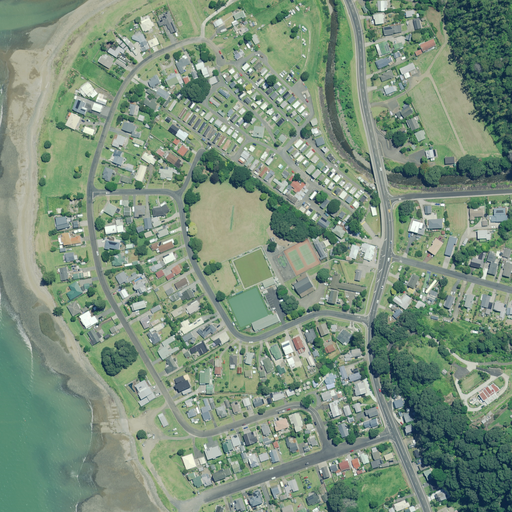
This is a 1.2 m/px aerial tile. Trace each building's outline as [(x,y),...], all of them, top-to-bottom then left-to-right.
[(387,8),(387,1),(378,1),(378,11),(385,11),(385,8),(387,8)] [(178,30),(169,11),(159,15),(161,20),(158,21),(160,26),(164,24),(165,25),(167,24),(169,28),(170,28),(172,33),(178,30)] [(246,17),(243,11),(234,16),(236,20),(242,17),(243,18),(246,17)] [(383,15),(383,14),(373,15),(374,19),(375,19),(376,24),(384,23),(384,18),(385,18),(384,15),(383,15)] [(148,30),(149,31),(151,30),(150,29),(153,28),(152,27),(155,26),(153,22),(152,22),(150,17),(144,20),(145,22),(140,24),(144,31),(145,30),(146,31),(148,30)] [(422,28),(420,19),(413,21),(416,30),(422,28)] [(402,32),(401,23),(392,24),(392,26),(383,27),(384,35),(393,34),(393,33),(402,32)] [(138,36),(134,35),(132,37),(133,39),(139,41),(142,47),(145,45),(147,49),(150,48),(143,34),(138,36)] [(260,42),(255,34),(251,36),(256,45),(260,42)] [(160,44),(157,37),(148,41),(151,48),(160,44)] [(254,46),(250,39),(245,42),(250,49),(254,46)] [(436,45),(434,39),(420,44),(423,52),(429,49),(428,49),(436,45)] [(391,52),(387,41),(376,45),(379,56),(391,52)] [(126,50),(119,46),(116,51),(111,48),(108,51),(117,57),(120,51),(124,53),(126,50)] [(245,55),(242,50),(240,51),(241,52),(239,53),(237,50),(233,52),(235,55),(234,56),(237,60),(245,55)] [(127,57),(122,54),(116,62),(125,68),(129,61),(126,58),(127,57)] [(115,59),(109,56),(106,60),(101,57),(98,61),(110,68),(114,63),(113,62),(115,59)] [(185,72),(184,70),(186,66),(191,63),(187,56),(180,59),(180,61),(176,63),(181,74),(185,72)] [(389,65),(386,58),(377,62),(380,69),(389,65)] [(202,59),(198,61),(199,63),(196,64),(198,70),(205,67),(202,59)] [(263,65),(260,61),(254,67),(257,70),(263,65)] [(250,66),(247,63),(242,68),(245,71),(250,66)] [(416,69),(413,63),(400,69),(402,75),(404,74),(406,79),(411,77),(409,72),(416,69)] [(211,76),(207,67),(202,69),(205,78),(211,76)] [(264,67),(259,72),(263,76),(268,71),(264,67)] [(110,76),(99,68),(93,77),(105,84),(110,76)] [(200,79),(196,70),(191,72),(195,81),(200,79)] [(394,77),(392,71),(382,74),(383,75),(380,76),(382,81),(394,77)] [(270,72),(264,77),(268,81),(273,75),(270,72)] [(232,80),(227,73),(223,76),(228,83),(232,80)] [(184,83),(180,74),(176,75),(176,74),(169,77),(166,79),(169,88),(175,85),(175,84),(179,82),(180,84),(184,83)] [(149,81),(151,86),(152,85),(153,88),(161,84),(157,75),(151,78),(152,80),(149,81)] [(218,82),(215,76),(209,79),(212,85),(218,82)] [(93,86),(89,81),(82,87),(82,88),(80,90),(85,97),(88,95),(89,97),(91,95),(93,98),(98,93),(93,87),(93,86)] [(395,91),(393,86),(389,87),(389,85),(384,88),(387,95),(395,91)] [(170,94),(160,88),(156,94),(148,89),(146,92),(159,99),(161,96),(167,100),(170,94)] [(227,93),(221,89),(219,91),(228,98),(230,95),(227,93)] [(104,95),(99,93),(96,101),(106,105),(108,100),(103,99),(104,95)] [(164,105),(167,107),(173,98),(170,96),(164,105)] [(152,100),(147,97),(143,103),(155,110),(158,104),(156,103),(157,100),(153,97),(152,100)] [(220,104),(211,97),(209,100),(218,107),(220,104)] [(87,102),(76,98),(73,110),(86,114),(88,108),(85,107),(87,102)] [(177,102),(174,100),(168,109),(171,111),(177,102)] [(269,105),(266,102),(261,107),(264,110),(269,105)] [(414,112),(408,103),(403,106),(404,108),(396,113),(399,118),(403,115),(405,118),(414,112)] [(183,106),(180,104),(174,112),(177,115),(183,106)] [(188,109),(184,107),(178,116),(182,118),(188,109)] [(101,114),(92,111),(90,116),(99,119),(100,117),(101,114)] [(192,113),(189,111),(183,120),(186,122),(192,113)] [(66,125),(79,131),(80,128),(79,128),(81,124),(79,123),(81,117),(72,112),(66,125)] [(197,116),(194,114),(187,123),(191,126),(197,116)] [(420,128),(415,117),(408,120),(412,131),(420,128)] [(203,120),(199,118),(193,127),(196,129),(203,120)] [(222,123),(217,120),(214,125),(219,128),(222,123)] [(137,125),(124,121),(122,129),(132,133),(131,135),(140,138),(141,133),(135,131),(137,125)] [(207,124),(204,122),(198,131),(201,132),(207,124)] [(184,132),(173,124),(169,129),(184,141),(189,135),(185,132),(184,132)] [(212,127),(208,125),(202,134),(206,137),(212,127)] [(95,130),(85,126),(83,132),(93,135),(95,130)] [(264,127),(255,126),(253,136),(263,138),(264,127)] [(318,131),(317,127),(312,129),(315,137),(322,134),(320,130),(318,131)] [(213,129),(207,138),(211,140),(217,131),(213,129)] [(426,134),(424,130),(415,134),(419,141),(426,138),(424,135),(426,134)] [(221,134),(219,132),(213,142),(216,143),(221,134)] [(287,138),(282,134),(279,139),(284,142),(287,138)] [(127,138),(118,135),(117,139),(113,138),(111,144),(119,147),(120,144),(124,146),(127,138)] [(227,138),(223,135),(217,144),(220,146),(223,143),(227,138)] [(325,144),(323,137),(315,140),(318,146),(325,144)] [(304,142),(300,139),(295,145),(298,148),(304,142)] [(231,141),(228,140),(222,148),(225,150),(231,141)] [(232,150),(234,151),(238,145),(235,144),(234,144),(232,143),(227,151),(230,153),(232,150)] [(188,149),(183,145),(178,152),(183,156),(188,149)] [(113,162),(122,165),(123,161),(125,162),(127,158),(121,156),(123,152),(115,149),(113,154),(116,155),(113,162)] [(314,153),(309,149),(304,154),(309,158),(314,153)] [(435,157),(433,149),(426,151),(428,159),(435,157)] [(250,154),(244,150),(241,155),(246,159),(250,154)] [(300,154),(297,150),(292,154),(295,158),(300,154)] [(149,154),(146,152),(142,158),(150,163),(151,162),(154,165),(157,160),(153,157),(154,156),(151,154),(150,156),(149,155),(149,154)] [(269,154),(265,152),(260,159),(264,161),(269,154)] [(170,153),(169,154),(168,153),(165,158),(180,168),(184,162),(170,153)] [(320,159),(315,155),(311,160),(315,164),(320,159)] [(254,158),(251,156),(245,165),(247,166),(250,162),(251,163),(254,158)] [(259,162),(256,159),(253,164),(252,163),(249,167),(253,170),(259,162)] [(324,165),(320,161),(316,165),(320,169),(324,165)] [(134,166),(128,163),(126,169),(132,172),(134,166)] [(147,167),(141,164),(137,176),(136,176),(134,179),(142,182),(147,167)] [(316,168),(312,164),(305,171),(310,175),(316,168)] [(160,177),(171,180),(174,168),(167,166),(166,170),(164,169),(164,167),(161,166),(159,173),(161,173),(160,177)] [(269,169),(266,166),(259,175),(262,177),(269,169)] [(114,170),(105,167),(103,173),(104,174),(103,178),(105,178),(105,180),(110,182),(114,170)] [(264,179),(268,182),(273,175),(274,175),(275,173),(271,170),(264,179)] [(290,173),(285,170),(281,175),(287,178),(290,173)] [(132,184),(134,175),(131,174),(130,178),(123,176),(121,181),(132,184)] [(282,183),(275,178),(273,181),(282,187),(279,190),(282,192),(287,185),(287,186),(289,183),(284,180),(282,183)] [(300,192),(301,190),(307,183),(304,180),(301,184),(295,179),(291,185),(295,188),(293,190),(297,193),(299,191),(300,192)] [(299,191),(297,193),(295,196),(296,197),(292,201),(295,204),(299,200),(300,201),(306,194),(301,190),(300,192),(299,191)] [(348,194),(343,191),(339,196),(344,199),(348,194)] [(330,201),(327,199),(321,206),(324,209),(330,201)] [(360,204),(355,200),(352,204),(357,208),(360,204)] [(79,212),(79,201),(74,201),(74,202),(69,202),(69,209),(70,209),(70,212),(79,212)] [(117,208),(109,203),(104,211),(113,216),(116,211),(119,213),(120,210),(117,208)] [(164,215),(165,216),(168,215),(167,213),(171,211),(167,204),(162,207),(153,209),(154,216),(164,215)] [(145,214),(145,206),(134,206),(134,212),(135,212),(135,217),(139,217),(139,216),(143,216),(143,214),(145,214)] [(434,206),(432,213),(435,215),(435,214),(440,216),(440,214),(441,214),(442,210),(440,210),(441,207),(434,206)] [(506,215),(506,208),(494,208),(494,216),(491,216),(491,221),(508,221),(508,215),(506,215)] [(483,209),(470,209),(470,220),(474,220),(474,217),(484,216),(483,209)] [(58,229),(70,227),(72,226),(71,224),(70,224),(69,222),(72,221),(71,218),(67,219),(66,216),(56,218),(58,229)] [(161,225),(157,217),(152,219),(153,220),(152,221),(154,227),(161,225)] [(330,223),(322,217),(317,223),(326,229),(330,223)] [(152,228),(151,218),(144,219),(146,229),(152,228)] [(420,220),(413,218),(410,230),(419,233),(420,228),(422,229),(424,223),(423,223),(424,220),(420,219),(420,220)] [(125,230),(124,230),(122,219),(116,220),(116,224),(117,225),(106,227),(107,234),(119,232),(124,232),(126,232),(125,230)] [(343,228),(337,224),(332,231),(342,238),(344,235),(346,232),(343,229),(343,228)] [(169,234),(166,225),(156,229),(159,238),(169,234)] [(487,238),(487,240),(490,240),(490,231),(488,231),(488,230),(478,230),(478,238),(487,238)] [(62,237),(61,237),(62,242),(63,246),(78,243),(77,237),(71,238),(70,231),(65,231),(66,233),(62,234),(62,237)] [(458,239),(450,236),(445,254),(451,256),(455,244),(456,244),(458,239)] [(327,253),(325,253),(323,249),(326,247),(323,241),(320,243),(318,239),(316,240),(314,238),(312,239),(322,259),(327,257),(326,255),(327,254),(327,253)] [(444,243),(437,238),(429,250),(436,255),(444,243)] [(157,253),(161,252),(175,247),(173,243),(175,242),(173,239),(163,243),(164,245),(159,246),(158,242),(151,245),(154,251),(156,250),(157,253)] [(121,242),(106,240),(105,249),(110,249),(110,248),(120,250),(121,242)] [(363,243),(361,249),(360,249),(359,251),(361,251),(360,252),(365,254),(364,258),(371,261),(371,259),(373,260),(375,252),(374,251),(376,246),(363,243)] [(360,247),(353,244),(349,257),(347,256),(346,259),(351,261),(352,258),(356,259),(360,247)] [(511,258),(509,258),(511,250),(505,248),(503,256),(504,256),(503,259),(508,260),(508,259),(511,260),(511,258)] [(483,268),(487,253),(480,251),(479,255),(478,259),(472,257),(470,265),(483,268)] [(75,255),(74,252),(65,254),(66,262),(78,260),(77,255),(75,255)] [(173,252),(170,253),(162,257),(166,264),(176,259),(175,257),(173,253),(173,252)] [(490,261),(495,262),(497,256),(495,256),(495,253),(490,252),(487,260),(490,261)] [(123,265),(123,264),(128,263),(128,261),(126,261),(126,258),(123,258),(123,253),(118,253),(118,255),(114,256),(115,261),(112,261),(113,265),(116,265),(116,266),(123,265)] [(495,262),(490,261),(487,273),(496,275),(498,268),(497,268),(499,263),(495,262)] [(163,267),(161,263),(150,268),(152,273),(157,271),(156,270),(163,267)] [(184,271),(180,264),(171,269),(173,272),(166,277),(168,280),(183,272),(184,271)] [(69,279),(67,267),(60,268),(62,280),(69,279)] [(165,275),(162,270),(156,273),(158,276),(156,277),(157,279),(165,275)] [(127,284),(138,277),(142,274),(141,272),(137,275),(136,272),(131,274),(133,277),(129,279),(124,271),(115,276),(120,284),(125,281),(127,284)] [(288,281),(297,295),(311,287),(302,273),(288,281)] [(341,275),(334,273),(331,288),(338,289),(338,288),(362,293),(364,287),(339,282),(341,275)] [(421,277),(415,274),(408,286),(410,287),(407,291),(413,294),(416,289),(415,289),(417,284),(418,285),(419,282),(418,281),(421,277)] [(189,283),(186,277),(175,283),(178,289),(189,283)] [(264,286),(265,288),(276,283),(274,278),(262,283),(264,286)] [(83,286),(80,287),(77,281),(70,286),(72,290),(67,293),(71,300),(84,293),(83,292),(85,290),(83,286)] [(141,294),(147,290),(145,288),(146,287),(143,282),(133,287),(136,291),(138,289),(141,294)] [(175,292),(173,287),(166,291),(168,295),(175,292)] [(122,290),(121,288),(119,289),(123,299),(129,296),(126,289),(122,290)] [(194,297),(190,289),(183,292),(185,294),(181,296),(183,301),(188,298),(189,300),(194,297)] [(338,292),(331,290),(329,302),(336,304),(338,292)] [(432,290),(427,299),(432,301),(431,305),(433,305),(438,292),(432,290)] [(180,298),(178,293),(172,296),(174,301),(180,298)] [(475,296),(465,293),(464,300),(466,301),(464,306),(471,308),(475,296)] [(412,298),(406,294),(402,300),(396,296),(393,300),(406,310),(411,302),(412,298)] [(455,302),(454,301),(456,298),(450,295),(445,306),(451,308),(453,303),(454,304),(455,302)] [(489,302),(490,296),(484,295),(481,306),(487,307),(488,308),(489,302)] [(147,307),(145,300),(133,304),(135,310),(147,307)] [(426,304),(419,300),(415,306),(419,309),(421,306),(424,308),(426,304)] [(82,311),(77,301),(67,306),(73,316),(82,311)] [(202,308),(198,301),(186,307),(187,309),(186,310),(187,312),(189,311),(190,314),(202,308)] [(504,304),(495,302),(494,309),(502,311),(504,304)] [(161,309),(159,305),(151,310),(153,313),(161,309)] [(183,309),(181,306),(171,312),(175,318),(183,313),(181,310),(183,309)] [(404,310),(397,306),(394,310),(401,314),(404,310)] [(92,315),(89,311),(80,317),(87,328),(94,324),(99,321),(95,316),(92,318),(91,316),(92,315)] [(275,313),(251,323),(255,331),(278,321),(275,313)] [(150,315),(147,317),(140,320),(145,329),(150,326),(148,323),(150,322),(149,320),(152,318),(150,315)] [(190,323),(188,319),(181,323),(182,324),(179,325),(181,328),(180,329),(181,331),(182,330),(184,334),(205,322),(201,317),(196,320),(197,321),(189,325),(188,324),(190,323)] [(165,327),(163,322),(150,330),(152,332),(156,329),(157,332),(165,327)] [(222,322),(216,327),(220,330),(225,325),(222,322)] [(330,333),(326,323),(318,326),(322,336),(330,333)] [(207,326),(203,330),(200,328),(197,331),(205,338),(211,332),(213,334),(217,329),(212,324),(209,327),(207,326)] [(318,338),(313,328),(308,331),(309,332),(305,334),(309,342),(311,341),(312,343),(316,341),(315,339),(318,338)] [(97,333),(94,329),(87,333),(92,340),(94,344),(101,341),(99,338),(101,337),(98,333),(97,333)] [(353,336),(344,329),(337,338),(346,345),(353,336)] [(162,340),(157,332),(153,334),(151,332),(148,334),(151,339),(150,339),(152,342),(153,342),(154,344),(162,340)] [(194,337),(191,332),(182,337),(185,342),(194,337)] [(172,335),(173,336),(159,344),(161,347),(159,348),(160,350),(158,351),(163,359),(179,349),(177,347),(172,350),(169,344),(175,340),(173,337),(176,336),(174,334),(172,335)] [(292,339),(297,350),(299,354),(307,351),(306,349),(300,336),(292,339)] [(286,355),(289,354),(291,357),(294,356),(292,352),(294,351),(289,340),(281,344),(286,355)] [(207,346),(206,347),(203,342),(190,349),(193,354),(199,351),(201,355),(208,351),(207,350),(209,349),(207,346)] [(336,350),(333,344),(325,348),(327,354),(336,350)] [(283,357),(278,345),(272,347),(274,352),(273,353),(276,360),(283,357)] [(362,355),(360,349),(349,351),(350,354),(345,355),(346,361),(351,360),(351,357),(362,355)] [(173,359),(172,356),(166,359),(168,362),(167,362),(168,364),(169,363),(170,366),(165,368),(168,373),(179,368),(175,361),(177,360),(175,358),(173,359)] [(315,364),(311,356),(307,358),(311,366),(315,364)] [(272,357),(270,358),(270,357),(263,360),(261,361),(262,365),(264,364),(268,372),(272,370),(272,369),(274,368),(271,361),(273,360),(272,357)] [(281,368),(280,365),(277,366),(280,374),(286,372),(284,367),(281,368)] [(348,378),(344,366),(339,367),(342,377),(341,377),(342,380),(348,378)] [(355,374),(349,376),(351,382),(362,379),(358,367),(354,369),(355,374)] [(211,369),(205,369),(205,371),(200,371),(200,384),(206,384),(206,383),(211,383),(211,369)] [(333,375),(332,373),(326,375),(327,378),(325,379),(328,389),(335,387),(334,382),(336,382),(335,379),(337,378),(336,374),(333,375)] [(184,379),(183,377),(177,380),(179,384),(181,383),(184,391),(190,388),(186,378),(184,379)] [(150,388),(148,384),(145,380),(135,385),(139,394),(138,394),(141,399),(138,401),(141,406),(156,398),(154,393),(151,388),(150,388)] [(357,395),(358,396),(359,395),(368,392),(364,380),(355,383),(357,388),(353,389),(354,392),(356,391),(357,395)] [(485,400),(488,405),(499,397),(496,393),(500,390),(497,386),(496,384),(495,385),(494,383),(491,385),(489,386),(486,388),(479,393),(479,394),(484,401),(485,400)] [(295,394),(293,388),(285,391),(286,394),(288,394),(289,396),(295,394)] [(336,395),(334,390),(321,394),(323,401),(332,398),(333,400),(343,397),(341,391),(339,392),(340,394),(336,395)] [(286,397),(284,392),(277,394),(277,393),(273,395),(274,398),(273,398),(274,401),(286,397)] [(261,399),(260,397),(253,400),(256,407),(265,404),(263,398),(261,399)] [(194,401),(193,398),(186,401),(188,407),(193,406),(191,402),(194,401)] [(209,405),(207,398),(203,399),(206,407),(201,408),(205,420),(206,420),(207,421),(209,421),(212,420),(209,411),(211,410),(210,405),(209,405)] [(251,405),(249,398),(243,400),(245,407),(251,405)] [(403,406),(401,399),(394,402),(396,408),(403,406)] [(329,404),(332,411),(329,412),(330,417),(334,415),(334,417),(342,414),(340,409),(339,410),(338,405),(339,405),(337,401),(329,404)] [(241,411),(238,402),(231,404),(235,413),(241,411)] [(363,404),(362,402),(352,405),(353,408),(355,407),(356,413),(362,411),(360,405),(363,404)] [(352,414),(349,405),(343,407),(346,416),(352,414)] [(228,416),(225,406),(216,408),(219,415),(220,415),(221,418),(228,416)] [(189,418),(197,415),(196,412),(197,411),(196,407),(190,409),(191,412),(188,413),(189,418)] [(379,414),(376,407),(365,411),(366,415),(369,414),(370,417),(379,414)] [(303,425),(299,412),(289,416),(292,424),(293,424),(296,432),(302,431),(300,426),(303,425)] [(414,420),(411,412),(404,415),(407,423),(414,420)] [(169,425),(163,413),(158,415),(164,427),(169,425)] [(276,427),(274,428),(275,431),(276,430),(277,431),(290,427),(287,418),(275,422),(276,427)] [(381,423),(379,418),(364,422),(365,428),(372,426),(372,427),(379,425),(379,424),(381,423)] [(263,435),(266,434),(266,436),(270,435),(270,433),(271,433),(268,423),(262,425),(264,429),(262,430),(263,435)] [(350,435),(346,424),(339,426),(343,438),(350,435)] [(412,427),(411,424),(406,426),(408,433),(415,430),(414,426),(412,427)] [(241,444),(238,434),(231,436),(236,451),(239,450),(238,448),(240,447),(240,445),(241,444)] [(264,445),(265,445),(266,448),(268,447),(267,444),(272,442),(271,439),(269,439),(268,438),(263,439),(262,435),(258,437),(260,442),(263,441),(264,445)] [(318,444),(314,435),(307,438),(310,445),(312,444),(313,446),(318,444)] [(290,444),(288,437),(285,438),(288,447),(290,447),(292,453),(297,452),(296,450),(299,449),(297,442),(290,444)] [(235,451),(231,440),(222,443),(226,455),(235,451)] [(255,448),(252,440),(245,443),(248,450),(255,448)] [(223,455),(220,446),(213,448),(213,447),(204,450),(208,460),(214,458),(214,459),(217,458),(216,457),(223,455)] [(280,460),(276,450),(274,451),(274,449),(269,451),(273,463),(280,460)] [(372,452),(375,460),(380,459),(382,458),(379,450),(372,452)] [(365,455),(363,451),(360,451),(364,464),(370,462),(368,454),(365,455)] [(270,459),(267,452),(259,455),(261,462),(270,459)] [(249,454),(250,456),(247,457),(252,468),(255,466),(255,467),(260,465),(255,454),(252,455),(252,453),(249,454)] [(394,458),(392,453),(384,456),(386,461),(394,458)] [(197,466),(193,454),(183,457),(187,470),(197,466)] [(361,467),(358,458),(352,460),(354,469),(361,467)] [(380,460),(375,461),(371,462),(373,468),(379,467),(378,465),(381,464),(380,460)] [(241,469),(238,461),(231,463),(235,473),(240,471),(239,470),(241,469)] [(351,468),(348,461),(339,463),(342,471),(351,468)] [(431,467),(429,461),(419,465),(421,471),(431,467)] [(331,476),(327,466),(322,468),(322,470),(320,470),(321,473),(323,473),(325,478),(331,476)] [(232,474),(230,468),(224,470),(224,469),(220,470),(221,471),(212,474),(215,481),(227,477),(227,476),(232,474)] [(436,477),(432,469),(424,472),(428,481),(436,477)] [(197,474),(195,474),(195,472),(188,475),(190,480),(193,479),(196,487),(204,485),(200,475),(198,476),(197,474)] [(212,484),(209,473),(202,476),(205,486),(212,484)] [(299,490),(295,479),(288,482),(290,486),(285,488),(287,494),(290,493),(289,490),(293,489),(294,492),(299,490)] [(439,488),(437,482),(430,484),(433,491),(439,488)] [(281,493),(278,484),(271,487),(272,491),(274,491),(276,495),(281,493)] [(262,495),(260,489),(255,491),(257,496),(249,499),(251,505),(253,504),(254,506),(263,503),(261,496),(262,495)] [(447,499),(444,491),(435,494),(438,502),(447,499)] [(330,498),(327,492),(321,495),(324,502),(330,498)] [(317,497),(316,493),(307,497),(310,505),(317,502),(318,503),(321,501),(319,496),(317,497)] [(239,511),(246,510),(242,498),(234,501),(237,511),(239,511)] [(406,503),(405,500),(394,504),(397,511),(410,506),(409,502),(406,503)]
